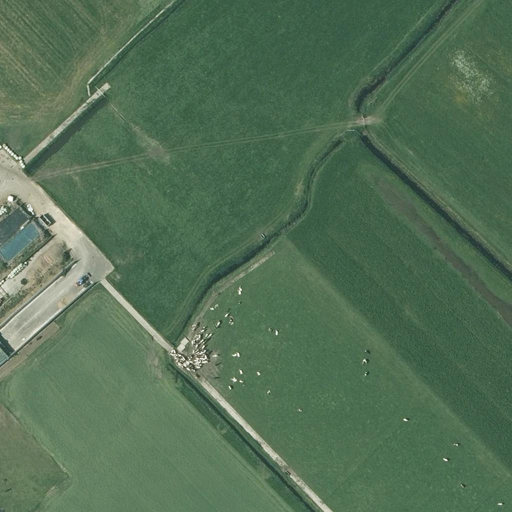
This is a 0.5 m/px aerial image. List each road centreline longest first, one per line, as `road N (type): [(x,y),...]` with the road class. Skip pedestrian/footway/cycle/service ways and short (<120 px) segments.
road 1 (track): [(11,183),(325,511)]
road 2 (track): [(480,0),(391,87),(371,125),(123,78),(109,83)]
road 3 (track): [(4,175),(109,83)]
